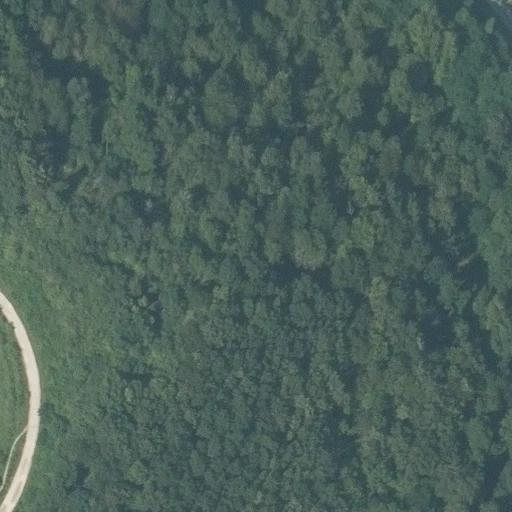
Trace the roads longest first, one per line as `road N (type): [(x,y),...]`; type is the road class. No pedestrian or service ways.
road 1 (track): [(482,366),(492,255),(462,147),(377,21),(351,0)]
road 2 (track): [(0,298),(36,383),(32,448),(3,511)]
road 3 (track): [(482,366),(462,477),(444,511)]
